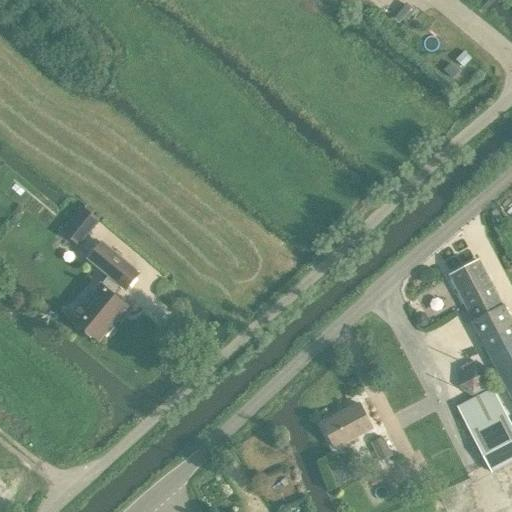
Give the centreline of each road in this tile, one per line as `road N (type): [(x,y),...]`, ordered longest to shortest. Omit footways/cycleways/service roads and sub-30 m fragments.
road 1 (unclassified): [(511,96),(43,511)]
road 2 (unclassified): [(142,511),(511,176)]
